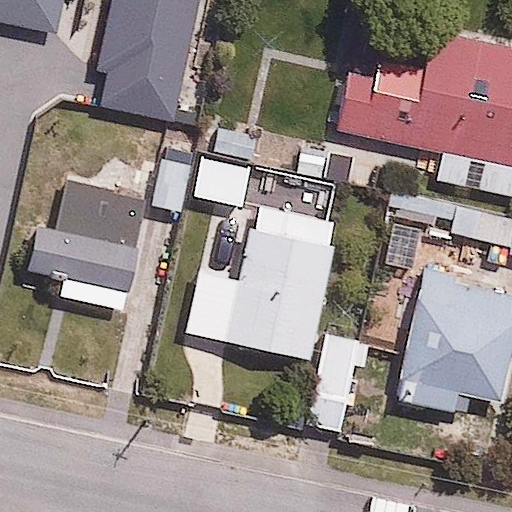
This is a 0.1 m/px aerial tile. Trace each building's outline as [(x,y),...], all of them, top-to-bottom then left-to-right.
[(511,54),(367,30),(349,138),(433,152),(429,178),(511,191),(511,54)] [(129,288),(142,198),(59,185),(55,213),(23,208),(14,271),(129,288)] [(305,359),(331,215),(248,199),(235,272),(192,264),(179,337),(305,359)] [(511,220),(506,220),(499,257),(511,258),(511,220)] [(451,389),(494,395),(511,284),(411,269),(393,395),(449,404),(451,389)]
